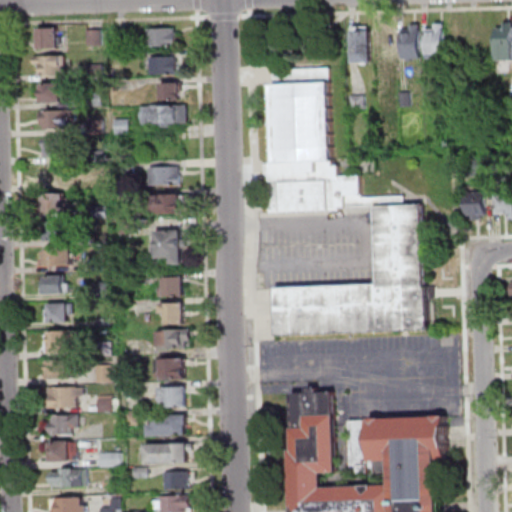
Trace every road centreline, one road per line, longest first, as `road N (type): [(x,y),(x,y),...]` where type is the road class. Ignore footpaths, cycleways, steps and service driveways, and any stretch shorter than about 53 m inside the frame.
road 1 (residential): [(234,511),(224,0)]
road 2 (residential): [(8,511),(0,175)]
road 3 (residential): [(485,511),(483,260)]
road 4 (residential): [(198,0),(0,5)]
